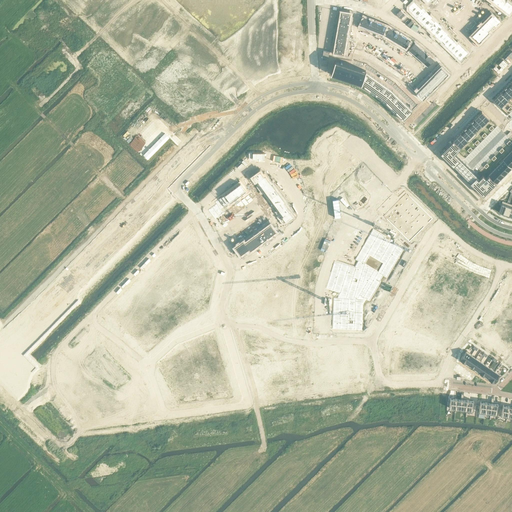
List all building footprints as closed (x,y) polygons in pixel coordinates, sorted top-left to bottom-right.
[(500,0),(496,6),(500,9),(506,0),(500,0)] [(506,0),(500,9),(504,12),(504,11),(510,3),(506,0)] [(409,7),(408,7),(408,9),(409,9),(409,10),(411,12),(418,6),(414,2),(409,7)] [(418,6),(411,12),(415,16),(421,9),(418,6)] [(421,9),(415,16),(418,19),(425,11),(422,8),(421,9)] [(425,11),(418,19),(421,22),(429,14),(425,11)] [(429,14),(421,22),(424,25),(431,19),(432,18),(429,14)] [(490,14),(487,17),(488,19),(488,18),(495,26),(499,22),(490,14)] [(363,17),(360,26),(365,28),(365,27),(368,18),(363,17)] [(488,19),(485,22),(492,29),(495,26),(488,18),(488,19)] [(431,19),(424,25),(428,29),(434,22),(431,19)] [(434,22),(428,29),(431,32),(439,24),(435,21),(434,22)] [(373,30),(373,33),(377,35),(382,24),(377,22),(374,31),(373,30)] [(482,25),(489,32),(492,29),(485,22),(482,25)] [(481,23),(477,27),(486,35),(489,32),(482,25),(481,23)] [(382,24),(377,35),(382,36),(386,26),(382,24)] [(439,24),(431,32),(434,35),(441,28),(442,27),(439,24)] [(389,27),(385,35),(389,38),(394,30),(389,27)] [(477,27),(474,30),(475,32),(482,39),(486,35),(477,27)] [(441,28),(434,35),(438,38),(445,31),(441,28)] [(389,38),(388,40),(392,42),(393,41),(398,32),(394,30),(389,38)] [(445,31),(438,38),(441,42),(447,35),(448,35),(445,31)] [(398,32),(393,41),(396,44),(397,44),(402,35),(398,32)] [(475,32),(471,35),(479,42),(482,39),(475,32)] [(396,44),(396,45),(400,47),(406,37),(402,35),(397,44),(396,44)] [(447,35),(441,42),(444,45),(450,38),(447,35)] [(406,37),(400,47),(405,50),(410,40),(406,37)] [(450,38),(444,45),(447,48),(454,41),(450,38)] [(454,41),(447,48),(450,51),(457,45),(457,44),(454,41)] [(415,43),(407,52),(411,55),(413,53),(419,46),(415,43)] [(457,45),(450,51),(454,54),(461,46),(458,43),(457,44),(457,45)] [(419,46),(413,53),(416,56),(422,49),(419,46)] [(461,46),(454,54),(457,58),(465,50),(461,46)] [(416,56),(415,57),(419,60),(426,52),(422,49),(416,56)] [(465,50),(457,58),(460,61),(468,53),(465,50)] [(426,52),(419,60),(423,64),(424,63),(423,63),(429,56),(426,52)] [(429,56),(423,63),(424,63),(427,66),(433,59),(429,56)] [(335,60),(330,74),(354,81),(357,82),(358,82),(361,83),(364,85),(363,86),(370,91),(371,90),(373,91),(375,93),(374,94),(381,99),(382,97),(384,99),(386,101),(385,102),(391,108),(392,107),(396,110),(396,111),(395,111),(401,117),(402,116),(404,119),(411,111),(391,91),(365,72),(335,62),(336,60),(335,60)] [(440,65),(436,69),(444,77),(448,74),(440,65)] [(436,69),(432,73),(441,81),(444,77),(436,69)] [(432,73),(429,76),(437,85),(441,81),(432,73)] [(429,76),(425,80),(433,88),(437,85),(429,76)] [(425,80),(421,84),(423,86),(423,85),(430,92),(433,88),(425,80)] [(420,89),(426,95),(430,92),(423,85),(423,86),(420,89)] [(418,87),(414,91),(422,99),(426,95),(420,89),(418,87)] [(504,89),(500,92),(508,100),(511,96),(504,89)] [(500,92),(497,96),(505,104),(508,100),(500,92)] [(497,96),(493,100),(501,108),(505,104),(497,96)] [(482,111),(478,115),(485,122),(486,123),(490,119),(482,111)] [(478,115),(474,119),(482,126),(485,122),(478,115)] [(474,119),(471,122),(478,129),(482,126),(474,119)] [(471,122),(467,126),(474,133),(475,133),(478,129),(471,122)] [(467,126),(464,129),(472,138),(476,134),(475,133),(474,133),(467,126)] [(464,129),(460,133),(467,140),(469,142),(472,138),(464,129)] [(460,133),(456,137),(464,144),(467,140),(460,133)] [(456,137),(453,140),(460,147),(464,144),(456,137)] [(453,140),(440,153),(483,195),(495,183),(488,176),(486,178),(482,175),(478,179),(453,154),(460,147),(453,140)] [(503,159),(511,167),(511,165),(511,160),(506,155),(503,159)] [(503,159),(499,163),(499,164),(500,164),(507,172),(511,168),(511,167),(503,159)] [(499,164),(496,168),(504,175),(505,176),(506,174),(506,173),(507,172),(500,164),(499,164)] [(496,168),(492,172),(500,179),(504,175),(496,168)] [(255,175),(253,177),(256,182),(257,181),(264,176),(260,171),(258,173),(257,172),(254,174),(255,175)] [(492,172),(488,175),(496,183),(497,183),(499,182),(498,181),(500,179),(492,172)] [(264,176),(257,181),(260,185),(268,179),(265,175),(264,176)] [(260,185),(259,186),(262,191),(263,190),(272,184),(268,179),(260,185)] [(240,183),(236,186),(243,195),(242,195),(243,196),(248,192),(242,185),(240,183)] [(272,184),(263,190),(266,195),(267,194),(276,188),(272,183),(272,184)] [(236,186),(233,188),(240,197),(242,195),(243,195),(236,186)] [(233,188),(230,190),(237,199),(240,197),(233,188)] [(276,188),(267,194),(270,198),(279,192),(276,188)] [(230,190),(227,192),(234,201),(237,199),(230,190)] [(227,192),(224,194),(231,203),(234,201),(227,192)] [(270,198),(269,199),(273,203),(274,203),(273,202),(282,196),(279,192),(270,198)] [(224,194),(222,196),(228,205),(231,203),(224,194)] [(393,197),(376,214),(407,244),(411,240),(413,238),(430,221),(404,194),(397,201),(393,197)] [(222,196),(219,199),(224,206),(224,207),(225,207),(228,205),(222,196)] [(282,196),(273,202),(274,203),(277,207),(284,201),(285,201),(282,196)] [(219,199),(214,202),(216,204),(220,209),(224,207),(224,206),(219,199)] [(284,201),(277,207),(280,211),(288,205),(285,201),(284,201)] [(502,201),(498,212),(503,214),(507,203),(502,201)] [(507,203),(503,214),(508,215),(511,204),(507,203)] [(216,204),(212,207),(218,215),(223,212),(220,209),(216,204)] [(280,211),(278,212),(281,217),(290,211),(291,210),(288,205),(280,211)] [(212,207),(208,210),(215,219),(219,216),(218,215),(212,207)] [(281,217),(280,218),(284,223),(288,220),(289,221),(292,218),(291,217),(293,216),(290,211),(281,217)] [(269,222),(265,225),(265,226),(272,234),(276,231),(275,229),(269,222)] [(265,226),(263,228),(269,237),(272,234),(265,226)] [(263,228),(260,230),(266,239),(269,237),(263,228)] [(260,230),(257,232),(263,241),(266,239),(260,230)] [(374,230),(356,260),(359,261),(355,267),(336,260),(326,288),(340,293),(338,298),(334,298),(331,329),(361,331),(363,305),(366,299),(370,302),(381,282),(380,282),(384,276),(388,279),(405,250),(386,239),(387,238),(374,230)] [(178,235),(177,236),(178,236),(185,243),(189,238),(191,240),(193,237),(189,233),(186,235),(182,231),(181,232),(180,231),(177,234),(178,235)] [(257,232),(254,234),(260,243),(263,241),(257,232)] [(254,234),(251,236),(257,245),(260,243),(254,234)] [(177,236),(173,240),(178,244),(176,247),(181,251),(183,249),(181,247),(185,243),(178,236),(177,236)] [(251,236),(248,239),(249,240),(249,239),(255,247),(257,245),(251,236)] [(243,239),(238,243),(239,244),(245,251),(249,249),(249,248),(245,242),(243,239)] [(245,242),(249,248),(249,249),(250,250),(255,247),(249,239),(249,240),(245,242)] [(237,242),(233,245),(236,248),(241,255),(245,251),(239,244),(238,243),(237,242)] [(165,249),(173,256),(177,252),(178,253),(181,251),(176,247),(174,249),(169,244),(165,249)] [(446,248),(442,254),(445,256),(446,255),(450,258),(456,248),(451,245),(448,250),(446,248)] [(456,248),(450,258),(455,261),(454,262),(457,264),(461,258),(458,256),(461,251),(456,248)] [(165,249),(161,254),(165,258),(163,260),(168,265),(170,262),(169,260),(173,256),(165,249)] [(200,250),(191,255),(194,260),(203,255),(204,255),(200,250)] [(203,255),(194,260),(197,265),(206,260),(203,255)] [(153,263),(160,270),(164,265),(166,267),(168,265),(163,260),(161,262),(157,258),(156,259),(155,258),(152,261),(153,262),(153,263)] [(206,260),(197,265),(200,270),(209,264),(206,260)] [(436,260),(434,264),(443,270),(445,266),(436,260)] [(472,265),(469,271),(472,273),(473,271),(478,274),(482,263),(482,264),(482,263),(477,261),(474,266),(472,265)] [(153,262),(148,267),(153,272),(151,274),(155,278),(158,276),(156,274),(160,270),(153,263),(153,262)] [(482,263),(478,274),(483,276),(482,277),(486,278),(488,272),(485,271),(487,266),(482,264),(482,263)] [(209,264),(200,270),(203,274),(205,273),(206,274),(209,272),(209,271),(212,269),(209,264)] [(434,264),(431,268),(440,274),(443,270),(434,264)] [(431,268),(429,272),(430,272),(438,278),(440,274),(431,268)] [(430,272),(427,276),(436,282),(438,278),(430,272)] [(427,276),(425,280),(433,285),(436,282),(427,276)] [(139,277),(135,281),(135,282),(135,281),(143,288),(147,284),(149,286),(151,283),(146,279),(144,281),(139,277)] [(200,281),(199,286),(209,288),(210,282),(206,282),(207,280),(202,280),(202,281),(200,281)] [(423,283),(422,284),(431,289),(433,285),(425,280),(423,283)] [(135,282),(131,286),(136,291),(134,292),(138,297),(141,294),(139,293),(143,288),(135,281),(135,282)] [(477,282),(474,286),(483,291),(485,287),(477,282)] [(422,284),(420,287),(428,293),(431,289),(422,284),(423,283),(422,283),(422,284)] [(474,286),(472,290),(480,295),(483,291),(474,286)] [(420,287),(417,292),(418,292),(426,297),(428,293),(420,287)] [(123,295),(130,302),(134,298),(136,299),(138,297),(134,292),(132,295),(127,290),(126,291),(125,291),(123,293),(123,294),(123,295)] [(472,290),(469,293),(478,299),(480,295),(472,290)] [(418,292),(415,295),(424,301),(426,297),(418,292)] [(469,293),(467,297),(475,303),(478,299),(469,293)] [(123,295),(118,299),(123,304),(121,306),(126,310),(128,308),(126,306),(130,302),(123,295)] [(415,295),(413,300),(421,305),(424,301),(415,295)] [(197,297),(196,302),(198,303),(198,304),(202,305),(202,303),(206,304),(207,299),(197,297)] [(467,297),(465,301),(473,307),(475,303),(467,297)] [(465,301),(462,305),(471,310),(473,307),(465,301)] [(511,304),(504,302),(502,308),(511,311),(511,310),(511,304)] [(189,303),(185,306),(192,314),(196,311),(189,303)] [(110,308),(110,309),(118,316),(122,311),(124,313),(126,310),(121,306),(119,308),(114,304),(110,308)] [(410,305),(408,310),(417,313),(419,309),(410,305)] [(462,305),(460,309),(468,314),(471,310),(462,305)] [(185,306),(182,309),(189,317),(192,314),(185,306)] [(107,312),(106,313),(111,317),(108,320),(113,324),(116,322),(114,320),(118,316),(110,309),(110,308),(109,309),(108,308),(106,311),(107,312)] [(182,309),(178,313),(185,320),(189,317),(182,309)] [(460,309),(458,313),(466,318),(469,314),(468,314),(460,309)] [(408,310),(406,314),(416,318),(417,313),(408,310)] [(502,310),(499,315),(506,321),(506,322),(507,323),(511,318),(502,310)] [(175,316),(181,322),(180,323),(181,324),(185,320),(178,313),(175,316)] [(458,313),(455,317),(463,322),(464,323),(466,318),(458,313)] [(406,314),(404,319),(405,319),(414,322),(416,318),(406,314)] [(174,315),(170,318),(177,326),(180,323),(181,322),(175,316),(174,315)] [(499,315),(495,319),(502,326),(506,322),(506,321),(499,315)] [(455,317),(453,321),(461,326),(463,322),(455,317)] [(170,318),(167,321),(174,329),(177,326),(170,318)] [(405,319),(403,323),(412,327),(414,322),(405,319)] [(495,319),(491,323),(498,330),(502,326),(495,319)] [(167,321),(163,324),(170,332),(174,329),(167,321)] [(453,321),(450,325),(458,330),(461,326),(453,321)] [(126,322),(120,328),(124,332),(130,325),(126,322)] [(423,323),(420,332),(424,334),(428,325),(423,323)] [(487,327),(495,335),(499,330),(498,330),(491,323),(487,327)] [(163,324),(159,328),(166,335),(170,332),(163,324)] [(124,332),(127,336),(128,335),(127,335),(134,328),(130,325),(124,332)] [(424,334),(428,336),(432,326),(428,325),(424,334)] [(487,327),(483,332),(490,338),(492,340),(496,335),(495,335),(487,327)] [(134,328),(127,335),(128,335),(131,338),(137,332),(134,328)] [(159,328),(156,331),(163,339),(166,335),(159,328)] [(137,332),(131,338),(134,341),(135,342),(141,335),(137,332)] [(483,332),(479,336),(486,342),(490,338),(483,332)] [(448,333),(445,343),(449,345),(453,335),(448,333)] [(213,334),(203,337),(221,397),(231,394),(213,334)] [(134,341),(134,342),(138,345),(144,338),(141,335),(135,342),(134,341)] [(479,336),(475,340),(482,347),(486,342),(479,336)] [(144,338),(138,345),(142,348),(148,341),(144,338)] [(277,339),(255,345),(261,365),(273,361),(275,366),(284,363),(277,339)] [(148,341),(142,348),(145,352),(147,350),(148,351),(151,348),(150,347),(151,345),(148,341)] [(511,356),(505,349),(499,356),(503,360),(505,358),(511,364),(511,362),(511,356)] [(466,350),(460,359),(465,363),(471,355),(472,354),(466,350)] [(471,355),(465,363),(470,366),(476,358),(475,358),(471,355)] [(476,358),(470,366),(475,369),(480,361),(481,360),(476,357),(475,358),(476,358)] [(480,361),(475,369),(479,372),(485,364),(480,361)] [(485,364),(479,372),(484,376),(490,368),(485,364)] [(490,368),(484,376),(489,379),(494,371),(490,368)] [(494,371),(489,379),(494,382),(498,377),(499,378),(500,376),(499,375),(500,374),(494,371)] [(278,406),(276,423),(298,425),(300,399),(278,398),(278,406)] [(447,401),(447,405),(449,405),(449,407),(455,408),(456,399),(450,398),(449,402),(447,401)] [(467,400),(466,412),(472,412),(473,410),(476,410),(476,405),(473,404),(474,400),(467,400)] [(486,402),(484,414),(490,415),(492,403),(493,403),(493,401),(491,400),(491,403),(486,402)] [(477,405),(477,408),(479,408),(478,413),(484,414),(486,402),(480,401),(479,405),(477,405)] [(499,408),(498,413),(501,414),(500,416),(506,418),(509,406),(503,405),(502,408),(499,408)] [(253,416),(247,417),(248,428),(255,427),(254,426),(256,426),(256,423),(254,423),(253,416)] [(231,426),(229,426),(229,429),(231,429),(231,430),(238,429),(236,418),(230,419),(231,426)] [(243,418),(236,418),(238,429),(244,428),(244,427),(246,427),(246,424),(244,424),(243,418)] [(222,420),(216,421),(217,432),(223,431),(223,430),(225,430),(225,427),(223,427),(222,420)] [(210,429),(208,429),(209,432),(211,432),(211,433),(217,432),(216,421),(209,422),(210,429)] [(201,423),(195,424),(196,434),(203,434),(203,433),(205,432),(204,429),(202,430),(201,423)] [(189,431),(187,432),(188,435),(190,434),(190,435),(196,434),(195,424),(189,425),(189,431)] [(179,433),(177,433),(177,436),(179,436),(179,437),(186,436),(185,425),(178,426),(179,433)]
